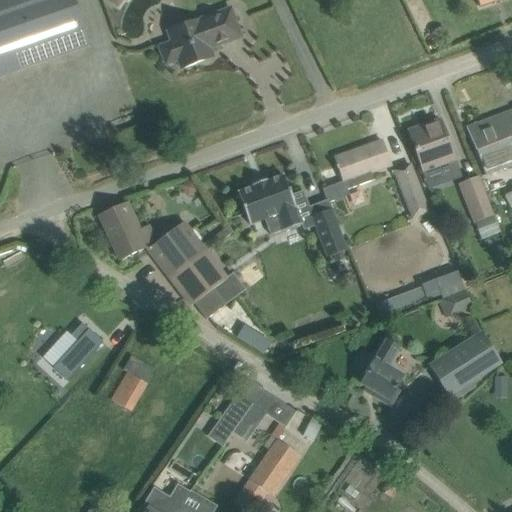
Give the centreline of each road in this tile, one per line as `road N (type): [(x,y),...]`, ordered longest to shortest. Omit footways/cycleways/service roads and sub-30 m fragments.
road 1 (residential): [(461,511),(390,444),(32,228)]
road 2 (residential): [(32,228),(511,53)]
